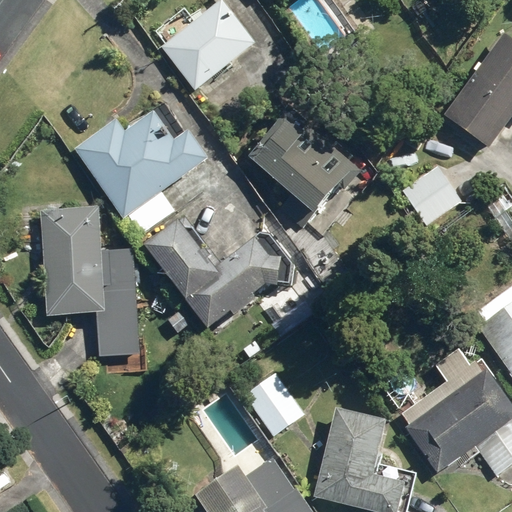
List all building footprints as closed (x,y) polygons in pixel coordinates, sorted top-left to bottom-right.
[(163,46),(195,89),(254,44),(221,1),(163,46)] [(511,37),(449,107),(487,141),(511,112),(511,37)] [(182,137),(160,107),(132,128),(122,115),(78,148),(129,217),(131,216),(144,234),(178,211),(165,192),(217,154),(196,126),(182,137)] [(317,129),(294,109),(256,154),(298,189),(282,207),(306,227),(323,206),(331,213),(368,170),(318,128),(317,129)] [(402,193),(425,228),(466,200),(442,166),(402,193)] [(485,200),(511,236),(511,191),(507,184),(485,200)] [(44,209),(52,315),(113,310),(106,205),(44,209)] [(211,247),(189,217),(153,243),(215,327),(239,309),(242,312),(263,296),(260,293),(274,282),(287,283),(291,255),(278,253),(263,233),(223,263),(217,255),(219,253),(213,246),(211,247)] [(14,236),(19,240),(26,239),(30,233),(28,226),(23,223),(16,224),(13,230),(14,236)] [(411,249),(422,267),(436,259),(425,241),(411,249)] [(511,306),(487,325),(511,359),(511,306)] [(403,416),(443,472),(479,447),(499,476),(511,466),(511,389),(496,367),(490,369),(483,359),(477,364),(466,347),(440,365),(451,382),(403,416)] [(249,396),(278,436),(309,414),(280,373),(249,396)] [(320,496),(384,511),(406,511),(414,481),(380,472),(394,418),(343,406),(320,496)] [(201,495),(212,511),(317,511),(302,490),(275,509),(244,465),(201,495)]
